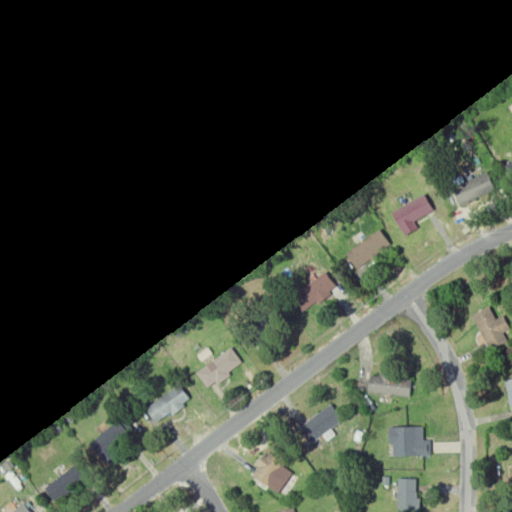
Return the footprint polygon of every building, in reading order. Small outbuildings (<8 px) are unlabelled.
[(488,174),(495,189),(461,203),(454,189),(488,174)] [(405,228),(396,215),(427,194),(436,208),(405,228)] [(360,262),(351,249),(382,228),(391,241),(360,262)] [(299,303),(290,290),(320,269),(329,283),(299,303)] [(474,312),(493,346),(509,338),(505,331),(511,327),(511,322),(505,311),(498,315),(491,303),(474,312)] [(210,383),(201,370),(231,349),(240,363),(210,383)] [(406,395),(369,390),(372,369),(408,374),(406,395)] [(165,419),(156,405),(186,385),(195,398),(165,419)] [(300,423),(331,403),(342,421),(311,441),(300,423)] [(101,454),(92,441),(123,420),(132,433),(101,454)] [(391,456),(431,455),(431,437),(424,437),(423,422),(390,423),(391,456)] [(281,492),(252,476),(258,465),(252,462),(260,449),(294,469),(281,492)] [(56,496),(47,482),(78,462),(87,475),(56,496)] [(397,511),(397,478),(418,478),(418,511),(397,511)] [(31,511),(26,503),(10,511),(31,511)]
